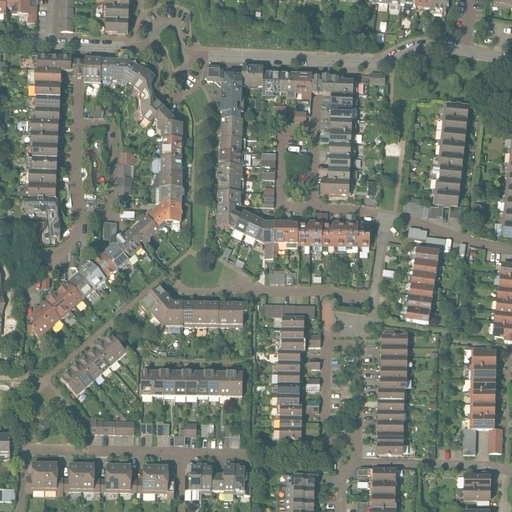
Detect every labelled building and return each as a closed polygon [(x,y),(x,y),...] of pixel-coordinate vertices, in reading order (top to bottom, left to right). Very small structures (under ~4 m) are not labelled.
[(416,0),(400,0),(400,7),(400,9),(416,10),(416,0)] [(430,0),(416,0),(416,10),(430,11),(430,0)] [(430,0),(430,11),(429,15),(446,16),(447,0),(430,0)] [(105,19),(124,19),(124,5),(121,5),(101,5),(101,19),(105,19)] [(33,19),(7,18),(7,42),(30,42),(33,32),(33,19)] [(107,33),(131,33),(131,25),(128,25),(128,19),(124,19),(105,19),(105,33),(107,33)] [(77,23),(65,23),(65,57),(77,57),(77,23)] [(40,32),(33,32),(30,42),(30,51),(39,51),(40,32)] [(107,33),(107,47),(130,47),(131,33),(107,33)] [(375,33),(374,41),(383,41),(384,35),(379,35),(379,33),(375,33)] [(107,47),(107,61),(130,61),(130,47),(107,47)] [(263,74),(263,70),(240,70),(241,77),(241,89),(263,90),(263,74)] [(205,72),(205,83),(219,83),(219,77),(219,72),(205,72)] [(263,102),(279,103),(279,75),(263,74),(263,90),(263,102)] [(279,103),(295,103),(296,76),(279,75),(279,103)] [(317,82),(311,82),(312,76),(296,76),(295,103),(311,104),(311,95),(316,95),(321,95),(322,82),(317,82)] [(386,76),(371,76),(371,85),(386,85),(386,76)] [(219,83),(219,95),(241,95),(241,89),(241,77),(219,77),(219,83)] [(353,96),(353,83),(322,82),(321,95),(331,95),(353,96)] [(38,97),(63,98),(64,84),(43,83),(41,86),(41,90),(38,90),(37,97),(38,97)] [(124,83),(120,87),(119,107),(119,109),(124,112),(128,112),(129,109),(135,112),(148,96),(139,92),(138,89),(135,90),(130,87),(130,83),(124,83)] [(72,85),(64,84),(63,98),(76,99),(76,103),(82,103),(87,104),(88,89),(82,89),(74,89),(74,87),(72,85)] [(88,89),(87,104),(87,109),(103,110),(103,103),(104,86),(90,85),(88,88),(88,89)] [(120,87),(104,86),(103,103),(111,103),(111,106),(119,107),(120,87)] [(242,122),(241,95),(219,95),(220,122),(242,122)] [(352,109),(353,96),(331,95),(330,108),(352,109)] [(154,123),(165,110),(148,96),(135,112),(151,126),(154,123)] [(37,97),(31,97),(31,110),(39,110),(40,105),(38,103),(38,97),(37,97)] [(63,104),(63,98),(38,97),(38,103),(40,105),(39,110),(63,111),(63,110),(65,108),(65,106),(63,104)] [(468,116),(469,110),(447,107),(446,120),(467,122),(468,116)] [(352,122),(352,109),(330,108),(330,121),(352,122)] [(287,109),(275,109),(274,122),(287,123),(287,109)] [(62,124),(63,111),(39,110),(39,123),(40,124),(62,124)] [(154,123),(157,126),(182,127),(165,110),(154,123)] [(308,113),(296,113),(295,123),(308,123),(308,113)] [(467,129),(467,122),(446,120),(445,133),(466,135),(467,129)] [(351,135),(352,122),(330,121),(330,134),(351,135)] [(219,140),(242,140),(242,125),(242,122),(220,122),(219,122),(219,126),(219,140)] [(62,136),(62,124),(40,124),(40,136),(62,136)] [(182,142),(182,127),(157,126),(157,132),(161,136),(160,141),(182,142)] [(465,141),(466,135),(445,133),(443,145),(465,147),(465,141)] [(351,147),(351,135),(330,134),(329,147),(351,147)] [(61,148),(62,136),(40,136),(39,148),(61,148)] [(101,137),(85,136),(85,144),(101,145),(101,137)] [(242,154),(242,140),(219,140),(220,154),(242,154)] [(160,161),(181,161),(182,142),(160,141),(160,161)] [(464,153),(465,147),(443,145),(442,158),(463,160),(464,153)] [(61,160),(61,148),(39,148),(31,147),(31,159),(35,159),(61,160)] [(350,160),(351,147),(329,147),(329,159),(350,160)] [(242,168),(242,154),(220,154),(218,155),(219,168),(242,168)] [(275,156),(261,155),(261,167),(275,168),(275,156)] [(119,156),(119,197),(135,197),(135,156),(119,156)] [(463,166),(463,160),(442,158),(441,170),(462,173),(463,166)] [(60,172),(61,160),(35,159),(34,171),(36,171),(60,172)] [(350,173),(350,160),(329,159),(328,172),(350,173)] [(160,161),(160,176),(181,176),(181,161),(160,161)] [(217,168),(217,181),(243,181),(242,168),(219,168),(217,168)] [(461,178),(462,173),(441,170),(439,183),(460,185),(461,178)] [(60,186),(60,172),(36,171),(36,185),(60,186)] [(349,186),(350,173),(328,172),(328,185),(349,186)] [(274,173),(261,173),(260,182),(274,182),(274,173)] [(160,190),(181,190),(181,176),(160,176),(160,190)] [(243,194),(243,181),(217,181),(217,195),(240,194),(243,194)] [(460,191),(460,185),(439,183),(438,196),(459,198),(460,191)] [(60,201),(60,186),(36,185),(34,200),(60,201)] [(349,199),(349,186),(328,185),(319,185),(319,198),(335,198),(349,199)] [(273,189),(262,189),(262,207),(273,208),(273,189)] [(160,204),(180,205),(181,190),(160,190),(160,204)] [(236,209),(241,209),(240,194),(217,195),(217,209),(236,209)] [(458,204),(459,198),(438,196),(437,208),(458,210),(458,204)] [(60,214),(60,201),(34,200),(32,200),(32,213),(60,214)] [(445,208),(406,202),(404,213),(464,233),(460,213),(444,212),(445,208)] [(180,205),(160,204),(157,208),(146,217),(147,218),(159,232),(164,227),(163,226),(166,224),(168,227),(171,227),(173,224),(179,224),(180,205)] [(215,228),(227,228),(236,214),(236,209),(217,209),(215,209),(215,228)] [(59,227),(60,214),(32,213),(31,227),(59,227)] [(227,228),(242,236),(249,220),(236,214),(227,228)] [(147,218),(131,232),(141,244),(144,247),(146,247),(149,244),(149,241),(159,232),(147,218)] [(263,227),(249,220),(242,236),(262,247),(263,227)] [(298,253),(310,253),(310,226),(298,227),(298,247),(298,253)] [(310,253),(322,253),(322,226),(310,226),(310,253)] [(334,226),(322,226),(322,253),(334,253),(334,226)] [(334,253),(346,252),(346,226),(334,226),(334,253)] [(346,252),(358,252),(358,226),(346,226),(346,252)] [(370,226),(358,226),(358,252),(370,252),(370,226)] [(59,241),(59,227),(31,227),(31,240),(59,241)] [(274,227),(263,227),(262,247),(274,247),(274,227)] [(274,247),(288,247),(287,227),(274,227),(274,247)] [(298,227),(287,227),(288,247),(298,247),(298,227)] [(511,253),(462,244),(411,228),(411,237),(426,246),(446,254),(474,262),(511,265),(511,253)] [(140,245),(141,244),(131,232),(129,233),(128,234),(126,232),(123,235),(123,237),(120,239),(119,239),(118,240),(118,241),(117,241),(117,242),(117,243),(118,244),(115,247),(128,262),(134,256),(139,261),(141,261),(147,256),(138,246),(140,245)] [(103,256),(117,272),(128,262),(115,247),(114,246),(103,256)] [(416,251),(414,264),(437,267),(438,254),(416,251)] [(103,256),(92,266),(105,281),(111,277),(116,282),(121,278),(119,276),(120,275),(117,272),(103,256)] [(414,264),(413,276),(435,279),(437,267),(414,264)] [(92,266),(79,275),(94,293),(105,281),(92,266)] [(511,267),(501,266),(500,278),(511,279),(511,267)] [(271,272),(271,284),(293,285),(293,272),(271,272)] [(83,302),(94,293),(79,275),(68,285),(83,302)] [(413,276),(411,289),(433,292),(435,279),(413,276)] [(511,279),(500,278),(498,290),(511,291),(511,279)] [(68,285),(57,295),(72,312),(83,302),(68,285)] [(141,304),(151,315),(167,298),(159,289),(141,304)] [(411,289),(409,301),(431,304),(433,292),(411,289)] [(511,291),(498,290),(497,302),(511,304),(511,291)] [(61,321),(72,312),(57,295),(46,304),(61,321)] [(174,306),(167,298),(151,315),(164,330),(174,306)] [(409,301),(407,314),(430,317),(431,304),(409,301)] [(511,304),(497,302),(496,314),(511,316),(511,304)] [(51,330),(61,321),(46,304),(36,313),(51,330)] [(215,305),(203,306),(203,330),(215,330),(215,305)] [(226,305),(215,305),(215,330),(227,330),(226,305)] [(250,305),(226,305),(227,330),(243,329),(243,316),(250,313),(250,305)] [(164,330),(189,330),(188,306),(174,306),(164,330)] [(203,306),(188,306),(189,330),(203,330),(203,306)] [(318,307),(266,306),(265,319),(317,320),(318,307)] [(51,330),(36,313),(31,317),(31,321),(33,322),(33,327),(33,333),(35,336),(41,343),(50,335),(51,330)] [(407,314),(406,326),(428,329),(430,317),(407,314)] [(511,316),(496,314),(494,326),(511,328),(511,316)] [(282,321),(282,332),(304,333),(304,322),(282,321)] [(511,328),(494,326),(493,338),(511,340),(511,328)] [(33,333),(33,327),(27,327),(26,343),(33,343),(33,337),(35,336),(33,333)] [(282,332),(282,343),(303,344),(304,333),(282,332)] [(321,336),(309,336),(309,350),(321,350),(321,336)] [(111,337),(102,345),(120,365),(129,358),(111,337)] [(381,338),(381,349),(408,350),(409,340),(381,338)] [(282,343),(281,354),(300,354),(303,355),(303,344),(282,343)] [(111,373),(120,365),(102,345),(94,352),(111,373)] [(381,349),(380,360),(408,361),(408,350),(381,349)] [(102,380),(111,373),(94,352),(85,359),(102,380)] [(299,365),(300,354),(281,354),(278,354),(278,365),(299,365)] [(473,357),(472,369),(496,370),(496,357),(473,357)] [(94,387),(102,380),(85,359),(76,366),(94,387)] [(380,360),(379,370),(407,372),(408,361),(380,360)] [(299,376),(299,365),(278,365),(278,376),(299,376)] [(85,394),(94,387),(76,366),(67,374),(85,394)] [(472,369),(472,381),(495,382),(496,370),(472,369)] [(379,370),(379,381),(407,383),(407,372),(379,370)] [(76,402),(85,394),(67,374),(59,381),(76,402)] [(148,374),(141,374),(141,399),(152,399),(152,374),(148,374)] [(159,374),(152,374),(152,399),(163,399),(164,374),(159,374)] [(167,374),(164,374),(163,399),(174,399),(175,374),(167,374)] [(182,374),(175,374),(174,399),(186,399),(186,374),(182,374)] [(189,374),(186,374),(186,399),(197,400),(197,375),(189,374)] [(203,375),(197,375),(197,400),(208,400),(208,375),(203,375)] [(213,375),(208,375),(208,400),(219,400),(220,375),(213,375)] [(227,375),(220,375),(219,400),(230,400),(231,375),(227,375)] [(234,375),(231,375),(230,400),(241,400),(242,375),(234,375)] [(299,387),(299,376),(278,376),(278,387),(299,387)] [(379,381),(378,392),(406,393),(407,383),(379,381)] [(472,381),(472,393),(495,394),(495,382),(472,381)] [(299,398),(299,387),(278,387),(277,398),(299,398)] [(378,392),(378,403),(406,404),(406,393),(378,392)] [(472,393),(472,405),(495,406),(495,394),(472,393)] [(298,409),(299,398),(277,398),(277,409),(281,409),(298,409)] [(378,403),(377,413),(405,415),(406,404),(378,403)] [(472,405),(471,418),(495,418),(495,406),(472,405)] [(281,409),(281,420),(302,420),(302,409),(298,409),(281,409)] [(377,413),(377,424),(404,425),(405,415),(377,413)] [(471,418),(471,430),(494,430),(495,418),(471,418)] [(281,420),(280,430),(302,431),(302,420),(281,420)] [(89,423),(89,436),(133,437),(133,424),(89,423)] [(319,424),(307,424),(307,438),(319,438),(319,424)] [(377,424),(376,435),(404,436),(404,425),(377,424)] [(140,425),(140,437),(152,437),(152,425),(140,425)] [(185,425),(185,437),(197,438),(197,426),(185,425)] [(157,426),(157,438),(169,438),(169,426),(157,426)] [(222,426),(222,438),(243,439),(243,426),(222,426)] [(280,430),(280,441),(302,442),(302,431),(280,430)] [(4,435),(0,435),(0,462),(10,462),(10,435),(4,435)] [(376,435),(375,445),(403,447),(404,436),(376,435)] [(375,445),(375,456),(403,457),(403,447),(375,445)] [(33,496),(46,495),(46,468),(33,468),(33,477),(33,496)] [(59,468),(46,468),(46,495),(59,495),(59,480),(59,475),(59,468)] [(70,495),(83,495),(82,468),(69,468),(69,475),(69,480),(70,495)] [(95,468),(82,468),(83,495),(96,495),(95,481),(95,476),(95,468)] [(108,495),(121,494),(120,468),(107,469),(107,476),(108,481),(108,495)] [(133,468),(120,468),(121,494),(134,494),(134,481),(133,476),(133,468)] [(143,494),(156,494),(155,468),(142,468),(142,476),(142,481),(143,494)] [(168,468),(155,468),(156,494),(169,494),(168,476),(168,468)] [(202,494),(203,469),(193,469),(193,474),(193,494),(202,494)] [(203,469),(202,494),(212,494),(212,492),(212,476),(213,474),(213,469),(203,469)] [(223,495),(234,495),(234,470),(223,470),(223,473),(223,476),(223,492),(223,495)] [(245,470),(234,470),(234,495),(244,496),(245,475),(245,470)] [(371,470),(371,483),(395,483),(395,470),(371,470)] [(489,488),(489,474),(463,474),(463,488),(489,488)] [(223,476),(212,476),(212,492),(223,492),(223,476)] [(294,477),(294,490),(315,490),(315,478),(294,477)] [(69,480),(59,480),(59,495),(70,495),(69,480)] [(108,481),(95,481),(96,495),(108,495),(108,481)] [(142,481),(134,481),(134,494),(143,494),(142,481)] [(371,483),(371,496),(395,497),(395,483),(371,483)] [(489,501),(489,488),(463,488),(463,501),(489,501)] [(294,490),(294,502),(314,502),(315,490),(294,490)] [(16,491),(0,491),(0,505),(10,506),(15,500),(16,491)] [(371,496),(371,510),(395,510),(395,497),(371,496)] [(294,502),(293,511),(314,511),(314,502),(294,502)]
